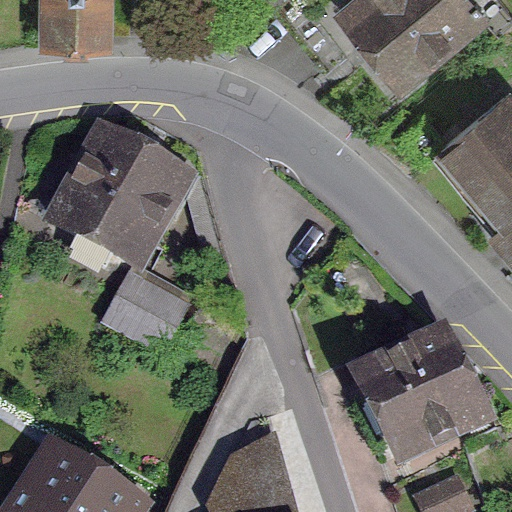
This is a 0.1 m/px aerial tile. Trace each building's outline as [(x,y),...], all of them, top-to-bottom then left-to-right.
[(107,56),(110,0),(43,0),(40,52),(107,56)] [(460,39),(436,0),(362,0),(321,24),(362,96),(460,39)] [(511,257),(511,121),(500,106),(422,166),(501,266),(511,257)] [(127,278),(181,181),(86,128),(32,225),(127,278)] [(154,361),(186,317),(139,283),(107,326),(154,361)] [(401,460),(484,418),(442,334),(359,375),(401,460)] [(154,500),(45,435),(0,510),(0,511),(146,511),(148,510),(154,500)] [(221,461),(233,511),(295,511),(279,447),(221,461)] [(421,511),(477,511),(462,482),(418,504),(421,511)]
